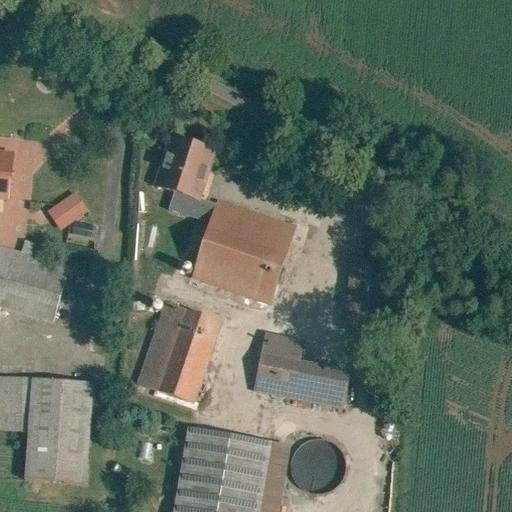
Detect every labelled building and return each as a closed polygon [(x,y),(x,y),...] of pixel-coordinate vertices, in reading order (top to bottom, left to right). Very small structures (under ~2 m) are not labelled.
[(223,150),(176,135),(161,182),(183,189),(208,197),(223,150)] [(3,142),(0,141),(0,197),(21,199),(24,158),(2,156),(3,142)] [(176,211),(214,223),(221,201),(208,197),(183,189),(176,211)] [(81,192),(54,212),(69,230),(95,210),(81,192)] [(214,223),(198,276),(279,301),(302,226),(221,201),(214,223)] [(31,242),(27,255),(44,260),(48,247),(31,242)] [(27,255),(0,247),(0,307),(57,323),(73,267),(44,260),(27,255)] [(391,256),(352,252),(345,322),(384,326),(391,256)] [(227,326),(172,307),(144,387),(198,406),(227,326)] [(270,333),(260,389),(349,406),(356,371),(310,362),(313,342),(270,333)] [(0,430),(36,433),(40,379),(0,376),(0,430)] [(102,384),(40,379),(36,433),(32,480),(94,485),(102,384)] [(266,511),(280,443),(197,427),(180,511),(266,511)] [(280,443),(266,511),(286,511),(299,446),(280,443)]
